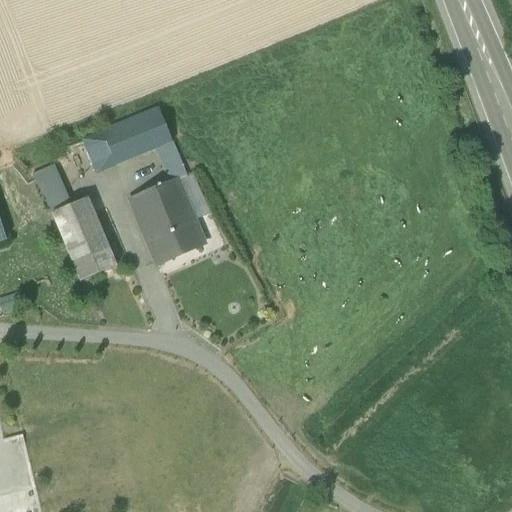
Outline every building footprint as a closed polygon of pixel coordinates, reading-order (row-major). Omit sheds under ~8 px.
[(158,112),(101,134),(115,167),(172,144),(158,112)] [(101,134),(83,142),(97,175),(115,167),(101,134)] [(87,200),(69,208),(52,168),(33,177),(52,216),(80,283),(116,268),(87,200)] [(184,178),(129,201),(139,226),(155,220),(161,235),(193,221),(193,222),(202,219),(191,192),(184,178)] [(193,221),(161,235),(155,220),(139,226),(156,266),(203,245),(193,222),(193,221)]
